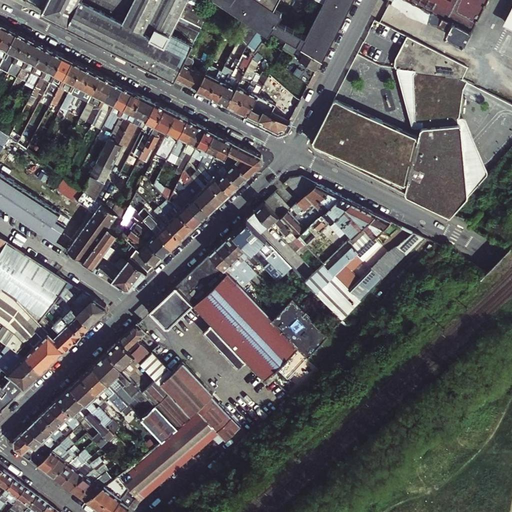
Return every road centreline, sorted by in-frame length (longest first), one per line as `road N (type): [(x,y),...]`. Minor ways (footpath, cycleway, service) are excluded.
road 1 (residential): [(291,152),(0,4)]
road 2 (residential): [(511,277),(458,238),(291,152)]
road 3 (secondary): [(291,152),(133,306)]
road 4 (secondary): [(133,306),(0,431)]
road 5 (secondary): [(370,0),(291,152)]
road 6 (residential): [(133,306),(0,221)]
